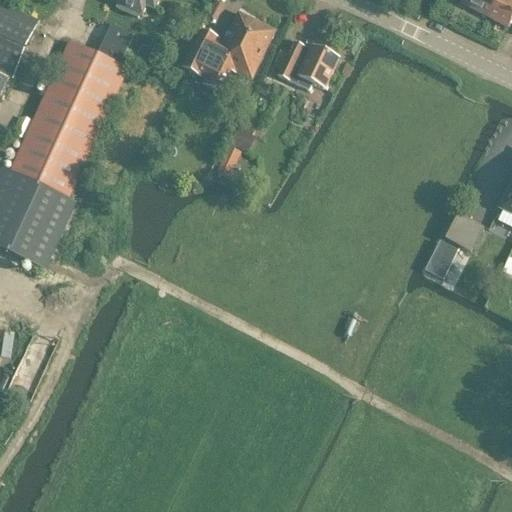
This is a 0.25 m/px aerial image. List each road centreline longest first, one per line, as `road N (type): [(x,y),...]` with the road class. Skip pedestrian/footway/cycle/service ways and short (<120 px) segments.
road 1 (track): [(511,477),(127,268),(46,304),(0,283)]
road 2 (track): [(344,382),(501,77)]
road 3 (track): [(81,511),(182,297)]
road 4 (tertiary): [(511,83),(335,0)]
